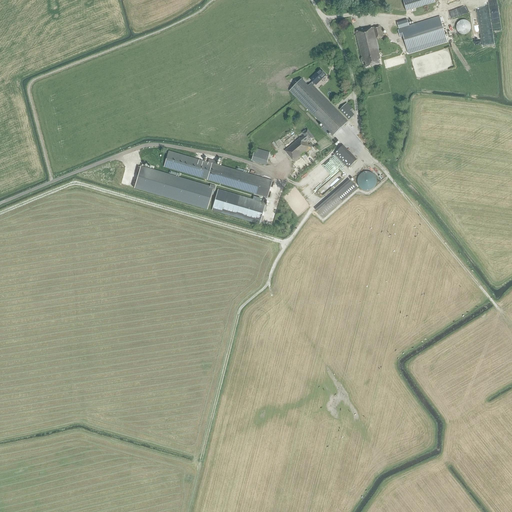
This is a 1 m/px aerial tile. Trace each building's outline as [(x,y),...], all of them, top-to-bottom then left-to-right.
[(402,0),(406,11),(435,3),(434,0),(402,0)] [(490,2),(494,31),(503,29),(499,1),(490,2)] [(403,37),(408,53),(447,42),(439,16),(409,26),(407,20),(397,23),(399,29),(400,28),(401,29),(398,30),(400,38),(403,37)] [(472,20),(460,20),(459,33),(472,33),(472,20)] [(376,39),(382,38),(379,27),(355,32),(362,58),(361,59),(361,61),(362,62),(364,62),(366,68),(380,64),(379,60),(380,60),(378,53),(379,53),(376,39)] [(312,82),(308,86),(302,79),(289,91),(323,126),(321,128),(327,135),(329,132),(333,136),(348,122),(313,86),(315,84),(316,85),(326,75),(320,70),(310,79),(312,82)] [(339,110),(349,120),(354,115),(350,111),(352,109),(346,103),(339,110)] [(299,138),(284,150),(294,162),(311,148),(306,142),(308,140),(310,142),(314,139),(308,130),(306,132),(305,130),(302,133),(304,136),(300,139),(299,138)] [(336,152),(334,154),(348,169),(357,160),(340,143),(333,150),(336,152)] [(269,152),(254,148),(251,161),(266,165),(269,152)] [(206,179),(267,197),(272,182),(215,165),(216,162),(208,159),(208,163),(168,151),(164,166),(207,179),(206,179)] [(140,166),(134,188),(207,210),(212,190),(214,191),(215,186),(210,185),(210,186),(140,166)] [(378,189),(377,172),(361,172),(361,189),(378,189)] [(322,218),(357,188),(349,180),(315,210),(322,218)] [(218,189),(211,210),(259,224),(266,201),(263,200),(262,202),(218,189)]
